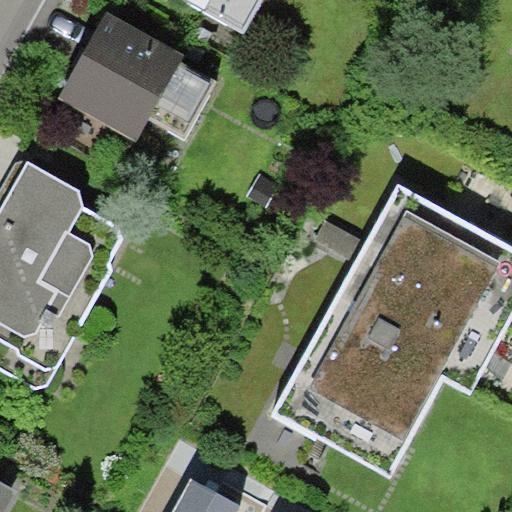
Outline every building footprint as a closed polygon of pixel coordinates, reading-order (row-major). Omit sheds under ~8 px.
[(167,0),(240,39),(261,0),(167,0)] [(219,86),(98,19),(50,104),(130,148),(141,127),(183,150),(219,86)] [(70,197),(17,165),(0,192),(0,348),(46,374),(121,236),(76,212),(70,197)] [(511,309),(511,259),(388,191),(265,415),(378,477),(429,385),(461,402),(511,309)] [(238,511),(241,507),(191,479),(172,511),(238,511)] [(0,511),(4,511),(14,494),(0,486),(0,511)]
